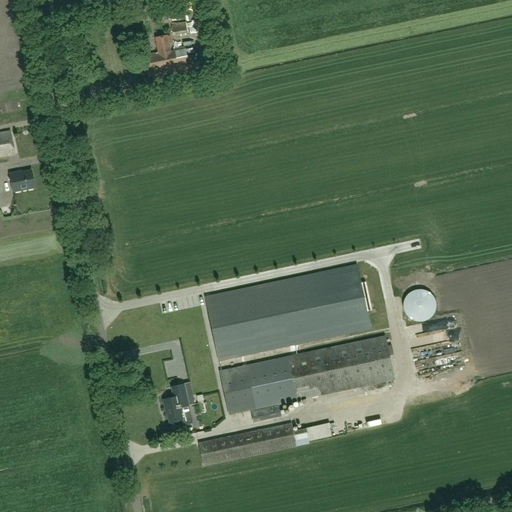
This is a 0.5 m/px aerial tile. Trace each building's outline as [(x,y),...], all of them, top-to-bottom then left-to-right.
[(152,24),(165,22),(163,7),(150,9),(152,24)] [(141,10),(105,18),(107,28),(143,20),(141,10)] [(186,22),(171,24),(173,36),(188,34),(186,22)] [(186,47),(171,50),(168,35),(156,38),(159,51),(157,52),(157,53),(145,55),(149,77),(190,68),(186,47)] [(205,74),(215,77),(222,70),(220,61),(210,58),(203,65),(205,74)] [(0,155),(15,153),(11,135),(0,137),(0,155)] [(13,191),(35,187),(31,170),(19,172),(19,171),(9,173),(13,191)] [(293,254),(297,263),(312,254),(307,246),(293,254)] [(355,266),(205,298),(219,361),(369,329),(368,327),(371,327),(369,319),(367,320),(365,312),(372,310),(366,282),(359,283),(355,266)] [(423,321),(426,321),(428,319),(430,318),(432,316),(433,314),(434,312),(435,309),(435,307),(435,304),(435,302),(434,299),(433,297),(432,295),(430,293),(428,292),(426,291),(423,290),(421,289),(418,289),(416,289),(413,290),(411,291),(409,293),(407,294),(406,296),(404,298),(403,301),(403,303),(403,306),(403,308),(403,311),(404,313),(406,315),(407,317),(409,319),(411,320),(414,321),(416,322),(418,322),(421,322),(423,321)] [(450,330),(411,333),(411,339),(418,338),(419,349),(434,348),(433,336),(435,336),(435,345),(445,344),(445,340),(451,340),(450,330)] [(221,371),(230,415),(251,410),(253,422),(281,416),(278,404),(394,380),(389,356),(394,355),(392,345),(387,346),(385,336),(221,371)] [(449,356),(442,358),(446,368),(461,363),(457,352),(448,354),(449,356)] [(181,412),(183,412),(182,407),(194,404),(193,397),(186,399),(183,384),(176,386),(178,396),(164,399),(166,410),(167,410),(170,422),(183,420),(181,412)] [(379,425),(390,420),(385,409),(374,415),(379,425)] [(334,432),(344,432),(344,420),(334,420),(334,432)] [(310,437),(334,434),(332,421),(309,424),(310,437)] [(291,423),(199,443),(203,465),(296,446),(291,423)] [(206,430),(204,424),(198,426),(200,432),(206,430)]
